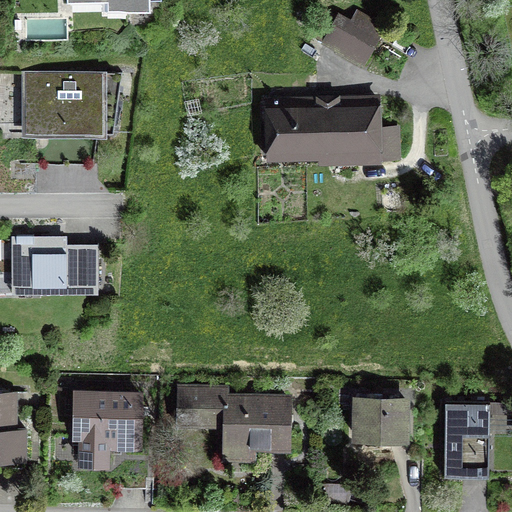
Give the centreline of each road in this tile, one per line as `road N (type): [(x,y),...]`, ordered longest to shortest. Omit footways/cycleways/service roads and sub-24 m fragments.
road 1 (residential): [(467,135),(511,318)]
road 2 (residential): [(438,0),(467,135)]
